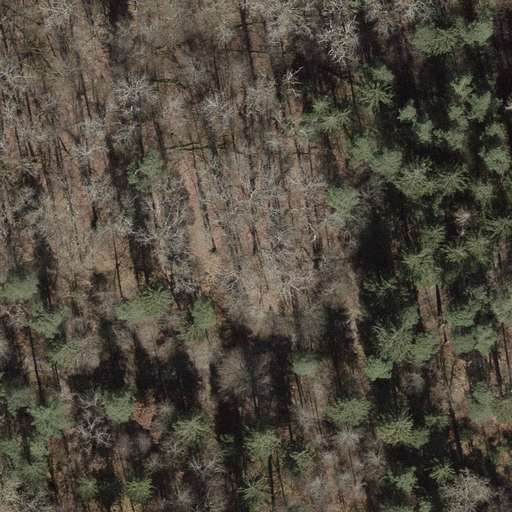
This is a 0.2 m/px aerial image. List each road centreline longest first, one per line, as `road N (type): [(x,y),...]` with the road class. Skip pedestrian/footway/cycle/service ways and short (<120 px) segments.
road 1 (track): [(0,359),(208,368),(337,336),(511,258)]
road 2 (track): [(511,500),(456,465),(208,368)]
